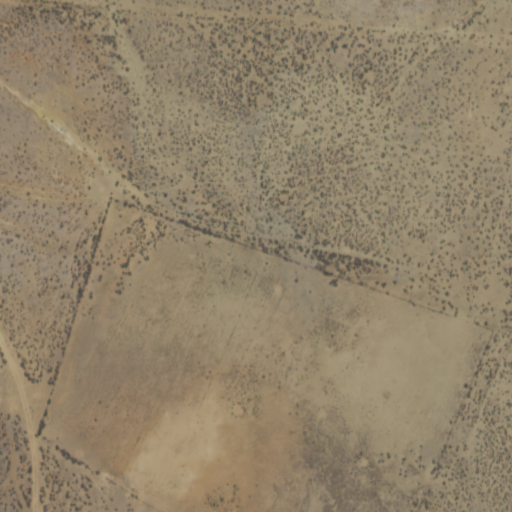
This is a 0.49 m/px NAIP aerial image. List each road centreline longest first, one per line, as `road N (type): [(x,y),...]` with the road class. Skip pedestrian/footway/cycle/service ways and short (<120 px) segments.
road 1 (track): [(511,338),(399,287),(80,224),(0,220)]
road 2 (track): [(26,511),(33,434),(0,360)]
road 3 (track): [(0,103),(65,171),(80,224)]
